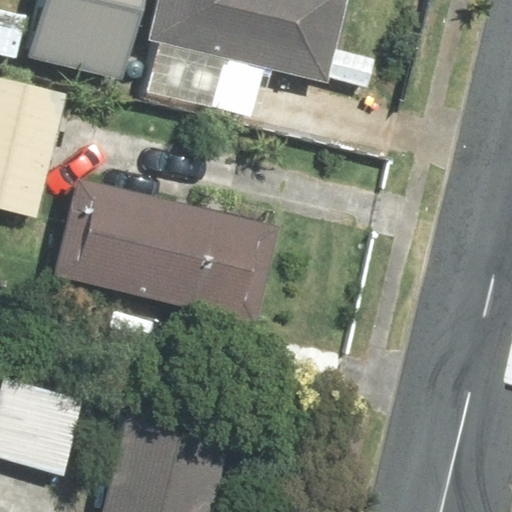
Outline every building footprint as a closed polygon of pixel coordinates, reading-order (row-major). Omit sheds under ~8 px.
[(130,0),(32,0),(30,11),(0,4),(0,48),(115,73),(130,0)] [(149,0),(140,39),(317,82),(336,0),(149,0)] [(58,89),(0,75),(0,202),(28,210),(58,89)] [(69,176),(46,274),(246,321),(270,224),(69,176)] [(86,395),(0,376),(0,451),(71,467),(86,395)] [(122,400),(93,511),(204,511),(226,425),(122,400)]
